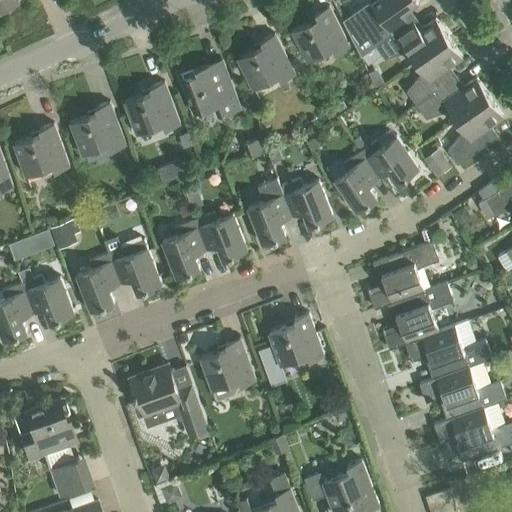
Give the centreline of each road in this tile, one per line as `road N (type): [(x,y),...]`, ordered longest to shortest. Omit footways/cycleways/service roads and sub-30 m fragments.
road 1 (residential): [(413,511),(321,258)]
road 2 (residential): [(81,349),(321,258)]
road 3 (residential): [(321,258),(397,229),(511,150)]
road 4 (residential): [(170,0),(0,73)]
road 5 (residential): [(81,349),(141,511)]
